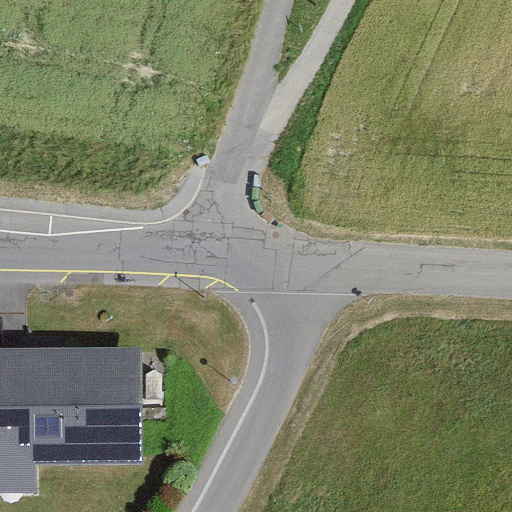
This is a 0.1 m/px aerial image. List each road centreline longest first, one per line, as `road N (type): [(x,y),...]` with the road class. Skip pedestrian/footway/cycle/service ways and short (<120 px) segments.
road 1 (residential): [(0,250),(299,264)]
road 2 (residential): [(299,264),(285,383),(207,511)]
road 3 (track): [(216,256),(280,0)]
road 4 (unclassified): [(299,264),(511,270)]
